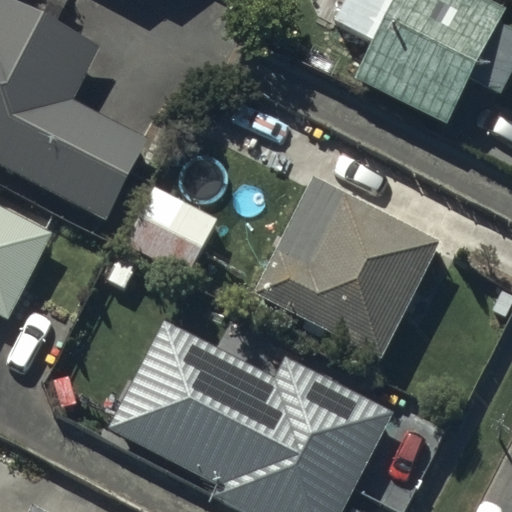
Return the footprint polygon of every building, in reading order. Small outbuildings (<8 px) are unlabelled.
[(0,0),(0,164),(100,216),(142,133),(71,97),(99,43),(14,0),(0,0)] [(509,11),(487,0),(347,0),(337,21),(371,38),(350,80),(443,126),(466,82),(497,97),(511,67),(511,37),(499,30),(509,11)] [(436,237),(309,173),(250,288),(377,352),(436,237)] [(214,220),(154,187),(124,240),(184,273),(214,220)] [(0,311),(3,313),(45,232),(0,208),(0,311)] [(511,296),(511,294),(501,289),(492,307),(504,313),(511,296)] [(274,374),(159,314),(103,423),(215,481),(208,495),(240,511),(336,511),(390,410),(284,355),(274,374)] [(48,511),(29,502),(23,511),(48,511)]
